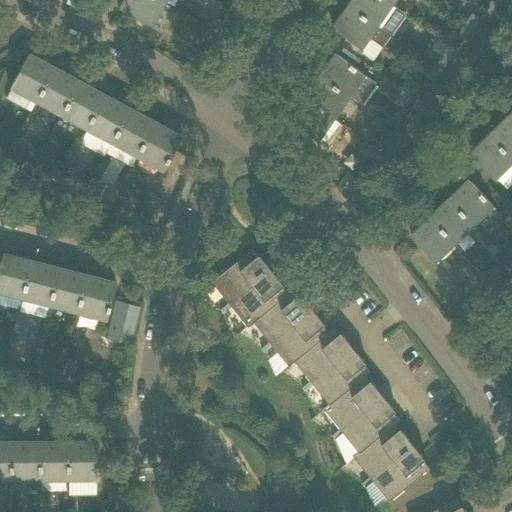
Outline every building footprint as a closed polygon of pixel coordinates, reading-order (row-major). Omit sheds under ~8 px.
[(153,28),(166,4),(158,0),(124,0),(120,8),(119,8),(153,28)] [(353,0),(350,5),(349,5),(379,26),(392,35),(408,14),(394,5),(386,0),(353,0)] [(349,5),(348,6),(349,7),(335,27),(334,26),(333,28),(363,49),(371,38),(383,47),(392,35),(379,26),(349,5)] [(455,36),(463,25),(448,14),(443,20),(444,28),(455,36)] [(473,29),(480,19),(473,14),(466,24),(473,29)] [(217,32),(223,21),(215,17),(209,28),(217,32)] [(473,29),(466,24),(458,34),(465,40),(473,29)] [(203,39),(210,43),(217,32),(209,28),(203,39)] [(368,77),(336,54),(336,55),(336,56),(322,76),(321,75),(321,76),(353,99),(368,77)] [(29,56),(30,55),(29,55),(10,88),(36,103),(55,68),(54,68),(53,69),(29,56)] [(442,71),(449,61),(442,56),(435,66),(442,71)] [(442,71),(435,66),(427,76),(434,81),(442,71)] [(55,68),(36,103),(61,116),(80,82),(79,82),(79,83),(55,70),(55,69),(55,68)] [(338,120),(353,99),(321,76),(321,77),(307,97),(306,97),(338,120)] [(61,116),(86,130),(105,96),(104,95),(104,96),(80,84),(80,83),(80,82),(61,116)] [(86,130),(111,144),(130,110),(129,109),(129,110),(105,97),(105,96),(86,130)] [(405,106),(413,111),(413,110),(420,101),(413,96),(405,106)] [(290,119),(323,142),(338,120),(306,97),(306,98),(292,119),(291,118),(290,119)] [(111,144),(136,157),(155,123),(154,123),(154,124),(130,111),(130,110),(111,144)] [(511,156),(511,119),(509,116),(509,117),(491,135),(491,134),(511,156)] [(180,137),(179,137),(155,124),(155,123),(136,157),(162,171),(180,137)] [(472,152),(471,153),(478,160),(493,176),(497,180),(511,165),(511,156),(491,134),(490,135),(490,136),(473,153),(472,152)] [(375,147),(382,153),(389,142),(382,137),(375,147)] [(0,150),(7,154),(12,147),(1,141),(0,141),(0,150)] [(7,154),(19,161),(23,153),(12,147),(7,154)] [(382,153),(375,147),(367,157),(374,163),(382,153)] [(486,182),(493,176),(478,160),(471,167),(486,182)] [(58,182),(62,174),(51,168),(47,176),(58,182)] [(349,191),(358,178),(348,171),(339,183),(349,191)] [(58,182),(69,188),(73,180),(62,174),(58,182)] [(91,178),(82,195),(97,203),(101,195),(110,200),(115,191),(91,178)] [(497,209),(469,180),(468,181),(469,182),(451,199),(450,198),(450,199),(477,227),(497,209)] [(108,209),(112,201),(110,200),(101,195),(97,203),(108,209)] [(431,217),(459,245),(477,227),(450,199),(450,200),(432,217),(432,216),(431,217)] [(123,207),(112,201),(108,209),(119,215),(123,207)] [(439,264),(459,245),(431,217),(431,218),(413,235),(412,235),(439,264)] [(230,305),(273,271),(260,255),(258,257),(252,250),(212,283),(230,305)] [(4,254),(3,254),(0,264),(0,293),(21,299),(31,261),(30,262),(4,255),(4,254)] [(21,299),(49,306),(59,268),(58,268),(58,269),(32,262),(32,261),(31,261),(21,299)] [(487,275),(493,281),(502,272),(496,266),(487,275)] [(49,306),(77,313),(87,276),(86,275),(86,276),(59,270),(59,269),(59,268),(49,306)] [(273,271),(230,305),(248,327),(254,323),(253,322),(288,294),(288,293),(283,288),(285,286),(273,271)] [(493,281),(487,275),(478,283),(484,290),(493,281)] [(87,276),(77,313),(105,320),(115,283),(114,282),(113,283),(87,277),(87,276)] [(253,322),(254,323),(271,344),(313,310),(301,294),(299,296),(293,289),(288,293),(288,294),(253,322)] [(137,305),(116,300),(106,344),(126,349),(137,305)] [(295,362),(294,361),(329,333),(328,332),(324,327),(326,325),(313,310),(271,344),(289,366),(295,362)] [(295,362),(312,383),(354,349),(342,333),(340,335),(334,328),(328,332),(329,333),(294,361),(295,362)] [(312,383),(329,404),(330,405),(364,377),(365,377),(370,373),(365,366),(367,364),(354,349),(312,383)] [(4,366),(16,369),(19,360),(6,357),(4,366)] [(63,372),(74,375),(76,365),(65,362),(63,372)] [(59,380),(62,371),(49,368),(47,377),(59,380)] [(59,380),(71,383),(74,375),(63,372),(62,371),(59,380)] [(342,431),(384,397),(371,381),(369,383),(365,377),(364,377),(330,405),(329,404),(323,409),(342,431)] [(384,397),(342,431),(359,452),(359,453),(394,425),(395,425),(400,421),(394,414),(397,412),(384,397)] [(359,453),(359,452),(353,457),(371,479),(414,445),(401,429),(399,431),(395,425),(394,425),(359,453)] [(233,427),(197,434),(213,511),(243,506),(241,497),(247,495),(233,427)] [(39,442),(39,480),(67,479),(67,441),(67,442),(39,443),(39,442)] [(67,441),(67,479),(97,479),(97,441),(95,441),(95,442),(68,442),(68,441),(67,441)] [(0,480),(11,480),(10,442),(10,443),(0,443),(0,480)] [(39,480),(39,442),(38,442),(38,443),(11,443),(11,442),(10,442),(11,480),(39,480)] [(426,460),(414,445),(371,479),(390,501),(430,469),(424,462),(426,460)] [(432,511),(465,511),(463,506),(460,508),(456,500),(432,511)]
